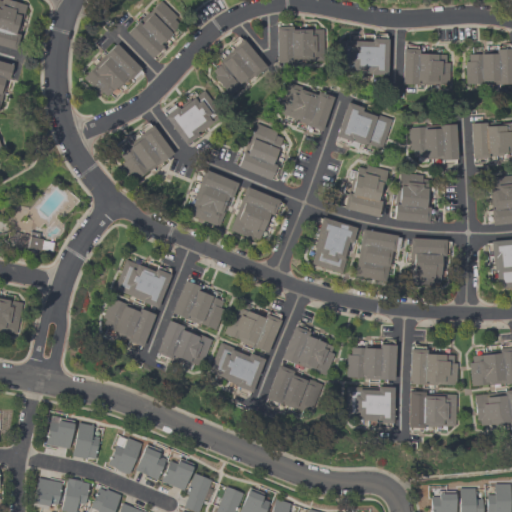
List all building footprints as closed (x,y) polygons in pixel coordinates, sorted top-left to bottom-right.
[(0,0),(9,0),(25,5),(16,34),(17,34),(12,50),(0,46),(0,0)] [(150,58),(124,33),(146,11),(148,13),(160,1),(176,17),(173,19),(178,24),(169,33),(170,35),(160,45),(161,47),(150,58)] [(322,30),(321,61),(298,60),(298,63),(274,63),(275,26),(290,26),(290,29),(322,30)] [(386,39),(384,75),(337,73),(339,40),(369,41),(369,38),(386,39)] [(212,76),(213,75),(210,71),(220,63),(218,61),(230,51),(228,49),(241,39),(264,67),(228,97),(212,76)] [(139,68),(128,79),(127,78),(116,89),(114,87),(105,96),(100,92),(98,94),(81,78),(93,66),(92,65),(114,43),(139,68)] [(399,83),(400,49),(416,50),(416,53),(444,54),(444,62),(447,63),(447,85),(399,83)] [(510,84),(462,84),(462,61),(466,61),(466,54),(479,54),(479,51),(493,51),(493,49),(510,49),(510,84)] [(0,93),(0,62),(9,65),(0,93)] [(319,129),(275,112),(286,82),(316,93),(316,91),(332,97),(319,129)] [(184,145),(162,116),(175,106),(177,109),(202,90),(217,108),(206,117),(209,121),(194,132),(196,135),(184,145)] [(346,102),(361,107),(361,109),(390,119),(379,148),(364,143),(364,145),(349,140),(349,141),(334,136),(346,102)] [(511,152),(485,154),(486,157),(470,158),(468,123),(485,122),(485,124),(511,122),(511,152)] [(236,167),(247,139),(248,139),(255,123),(275,132),(274,135),(281,138),(276,149),(279,150),(273,164),(274,164),(268,180),(236,167)] [(454,123),(455,159),(439,160),(439,158),(424,159),(423,157),(411,157),(411,149),(407,149),(406,128),(422,127),(422,129),(437,128),(437,124),(454,123)] [(150,125),(171,153),(132,181),(119,163),(122,161),(118,154),(128,147),(126,144),(138,136),(137,135),(150,125)] [(386,170),(381,187),(382,187),(375,217),(341,208),(345,193),(349,193),(350,187),(348,186),(350,178),(353,178),(356,167),(363,168),(364,165),(386,170)] [(216,227),(187,215),(199,186),(196,184),(202,169),(235,183),(229,198),(228,198),(216,227)] [(426,224),(392,220),(397,172),(421,175),(420,179),(427,180),(425,192),(428,192),(426,207),(428,207),(426,224)] [(511,174),(511,222),(490,225),(488,209),(491,209),(490,202),(488,201),(488,194),(489,194),(488,178),(511,174)] [(227,230),(239,202),(237,201),(244,186),(277,200),(271,215),(269,214),(262,232),(260,231),(256,240),(252,238),(251,240),(227,230)] [(354,228),(349,243),(348,243),(343,260),(345,260),(341,274),(309,264),(318,234),(315,233),(320,217),(354,228)] [(359,229),(395,235),(392,252),(389,251),(384,282),(352,276),(358,245),(356,245),(359,229)] [(25,248),(28,231),(38,233),(37,238),(41,239),(41,240),(51,242),(50,251),(39,249),(38,250),(25,248)] [(408,237),(443,239),(442,255),(441,255),(440,266),(438,266),(436,287),(406,286),(408,254),(407,253),(408,237)] [(488,241),(511,239),(511,287),(496,289),(494,270),(492,270),(491,258),(490,258),(488,241)] [(111,289),(123,259),(139,266),(139,264),(153,270),(153,268),(168,274),(154,308),(139,302),(140,301),(111,289)] [(182,280),(197,286),(196,290),(221,301),(219,307),(222,309),(213,330),(169,312),(182,280)] [(152,315),(138,347),(124,341),(124,339),(111,334),(112,331),(100,326),(103,319),(99,318),(108,297),(123,304),(124,303),(152,315)] [(0,298),(20,302),(13,334),(0,331),(0,298)] [(265,353),(237,341),(237,340),(221,334),(230,313),(233,315),(236,307),(246,311),(247,309),(263,316),(263,314),(278,320),(265,353)] [(152,353),(166,320),(194,332),(193,333),(209,340),(200,361),(197,360),(194,366),(182,361),(181,363),(168,358),(168,359),(152,353)] [(330,346),(328,352),(332,353),(323,376),(279,358),(292,326),(307,332),(306,334),(323,340),(322,343),(330,346)] [(217,342),(247,354),(247,353),(262,359),(248,392),(233,386),(234,385),(222,380),(223,378),(205,371),(217,342)] [(349,348),(361,348),(361,346),(376,347),(377,344),(393,345),(391,380),(361,379),(361,377),(344,376),(345,354),(349,354),(349,348)] [(469,386),(467,363),(470,362),(469,356),(482,355),(482,352),(497,351),(497,349),(511,347),(511,382),(487,385),(487,384),(469,386)] [(452,355),(451,363),(455,363),(454,384),(436,383),(436,386),(406,384),(408,349),(424,350),(424,351),(442,352),(442,354),(452,355)] [(263,399),(276,365),(291,371),(290,374),(302,379),(303,377),(319,383),(307,414),(278,402),(278,405),(263,399)] [(390,387),(389,424),(375,423),(375,421),(356,420),(356,417),(343,417),(343,386),(390,387)] [(471,395),(493,393),(493,391),(511,389),(511,426),(504,427),(504,425),(490,427),(489,424),(477,426),(477,420),(474,421),(471,395)] [(453,394),(452,427),(420,425),(420,428),(404,428),(405,391),(422,392),(422,393),(453,394)] [(72,420),(66,448),(43,444),(47,422),(55,423),(56,417),(72,420)] [(92,459),(84,457),(84,459),(69,456),(76,422),(91,425),(89,436),(96,437),(92,459)] [(127,474),(112,469),(113,467),(106,464),(113,444),(121,447),(124,438),(139,443),(127,474)] [(154,480),(133,470),(144,444),(158,450),(156,456),(163,459),(154,480)] [(158,481),(167,460),(174,463),(177,458),(191,464),(181,490),(158,481)] [(196,511),(193,511),(181,507),(186,494),(183,493),(191,473),(209,480),(196,511)] [(54,504),(46,503),(45,509),(30,506),(35,478),(59,482),(54,504)] [(72,511),(67,511),(58,510),(64,478),(79,481),(79,482),(86,483),(82,504),(74,503),(72,511)] [(507,511),(484,511),(484,495),(492,494),(492,484),(507,483),(507,511)] [(212,511),(224,486),(240,493),(232,511),(212,511)] [(267,502),(262,511),(236,511),(247,487),(262,493),(260,498),(267,502)] [(110,511),(94,511),(95,510),(88,508),(95,488),(103,491),(103,489),(118,495),(110,511)] [(457,511),(457,488),(473,488),(473,499),(480,499),(480,511),(457,511)] [(453,511),(429,511),(429,496),(437,496),(437,491),(453,491),(453,511)] [(288,503),(285,511),(268,511),(273,499),(288,503)] [(142,511),(115,511),(120,502),(142,511)]
